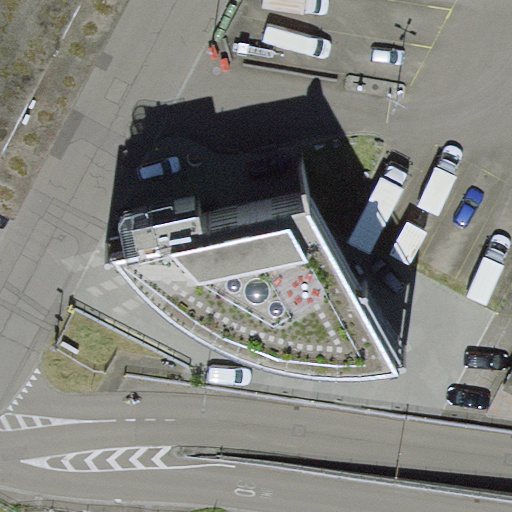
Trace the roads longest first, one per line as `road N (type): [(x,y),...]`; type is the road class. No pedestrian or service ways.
road 1 (unclassified): [(511,468),(241,426),(115,419),(0,427)]
road 2 (unknown): [(420,178),(511,11)]
